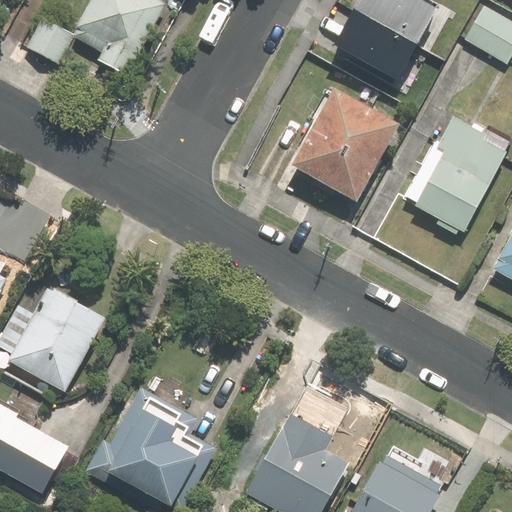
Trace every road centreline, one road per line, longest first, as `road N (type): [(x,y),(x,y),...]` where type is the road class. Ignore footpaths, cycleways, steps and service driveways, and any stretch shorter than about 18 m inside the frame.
road 1 (residential): [(511,389),(151,194)]
road 2 (residential): [(259,0),(151,194)]
road 3 (residential): [(151,194),(0,110)]
